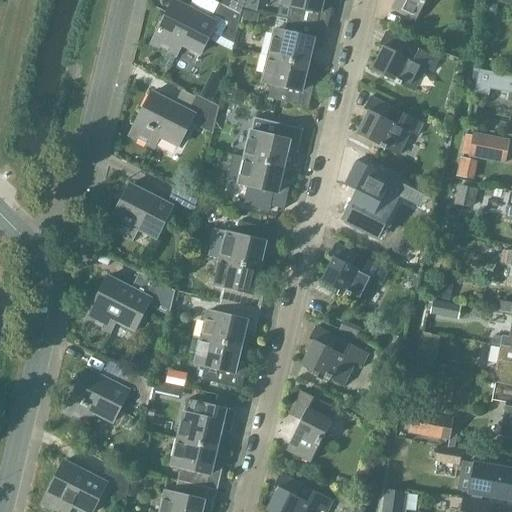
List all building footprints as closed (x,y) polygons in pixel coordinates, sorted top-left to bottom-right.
[(321,4),(322,0),(282,0),(281,5),(289,7),(286,19),(327,29),(332,6),(321,4)] [(392,0),(388,8),(415,22),(425,0),(392,0)] [(151,44),(175,56),(181,44),(200,54),(216,22),(173,1),(151,44)] [(240,15),(218,3),(212,15),(227,23),(222,33),(234,40),(240,15)] [(275,30),(269,57),(307,66),(311,49),(321,52),(327,29),(286,19),(283,32),(275,30)] [(432,73),(438,59),(385,33),(379,46),(383,48),(372,71),(414,92),(425,69),(432,73)] [(307,66),(269,57),(262,84),(271,86),(268,99),(308,108),(313,85),(303,82),(307,66)] [(130,136),(154,148),(159,137),(178,146),(194,115),(152,93),(130,136)] [(219,107),(196,95),(190,107),(205,115),(200,125),(213,132),(219,107)] [(356,135),(398,156),(410,134),(416,137),(423,124),(370,97),(363,110),(368,112),(356,135)] [(245,158),(244,159),(282,168),(286,151),(297,153),(303,130),(262,120),(259,133),(251,131),(245,158)] [(469,157),(504,163),(509,141),(473,135),(469,157)] [(233,155),(227,179),(239,182),(238,185),(246,187),(243,200),(242,205),(269,211),(270,207),(284,210),(289,186),(279,184),(282,168),(244,159),(245,158),(233,155)] [(356,162),(344,185),(356,191),(368,167),(356,162)] [(350,203),(341,220),(345,222),(344,223),(371,237),(371,236),(377,239),(384,225),(398,197),(404,186),(368,167),(356,191),(356,192),(354,195),(355,196),(351,204),(350,203)] [(108,228),(131,240),(137,229),(156,239),(172,207),(130,185),(108,228)] [(460,187),(456,204),(471,208),(475,190),(460,187)] [(197,199),(174,188),(168,199),(194,212),(197,199)] [(273,255),(279,231),(238,222),(235,235),(227,233),(220,260),(258,269),(262,252),(273,255)] [(332,259),(321,282),(363,303),(374,280),(381,284),(388,270),(335,244),(328,257),(332,259)] [(254,285),(258,269),(220,260),(214,287),(222,289),(220,301),(260,311),(265,288),(254,285)] [(108,277),(86,320),(110,332),(115,321),(134,331),(150,299),(108,277)] [(156,310),(169,316),(175,291),(152,280),(146,291),(162,299),(156,310)] [(208,311),(202,339),(240,348),(244,331),(254,333),(260,311),(220,301),(217,313),(208,311)] [(301,365),(343,386),(355,364),(362,367),(368,354),(316,327),(309,340),(313,342),(301,365)] [(511,338),(503,336),(500,348),(511,350),(511,338)] [(240,348),(202,339),(195,366),(204,368),(201,380),(241,390),(247,366),(236,364),(240,348)] [(511,350),(500,348),(499,348),(497,362),(493,383),(511,386),(511,350)] [(433,371),(435,359),(417,355),(414,368),(433,371)] [(86,370),(64,412),(88,425),(94,413),(112,423),(128,391),(86,370)] [(134,402),(147,409),(153,384),(130,372),(124,384),(140,392),(134,402)] [(286,451),(310,463),(337,410),(301,392),(289,415),(301,421),(286,451)] [(230,435),(236,412),(196,402),(193,415),(184,413),(178,440),(216,449),(220,432),(230,435)] [(511,404),(506,403),(499,440),(511,442),(511,404)] [(413,412),(409,433),(449,441),(453,420),(413,412)] [(212,466),(216,449),(178,440),(171,467),(180,469),(177,481),(217,491),(222,468),(212,466)] [(461,451),(438,447),(435,462),(459,466),(461,451)] [(83,511),(92,511),(107,484),(64,462),(42,505),(56,511),(68,511),(72,506),(83,511)] [(112,494),(125,501),(131,476),(109,464),(103,476),(118,484),(112,494)] [(511,470),(475,464),(470,494),(511,501),(511,470)] [(327,511),(333,501),(280,474),(274,487),(278,489),(266,511),(318,511),(320,511),(322,511),(327,511)] [(166,492),(160,511),(200,511),(201,511),(205,511),(212,511),(217,491),(177,481),(174,494),(166,492)] [(383,511),(401,511),(404,497),(386,494),(383,511)] [(485,511),(486,504),(463,500),(461,511),(485,511)]
